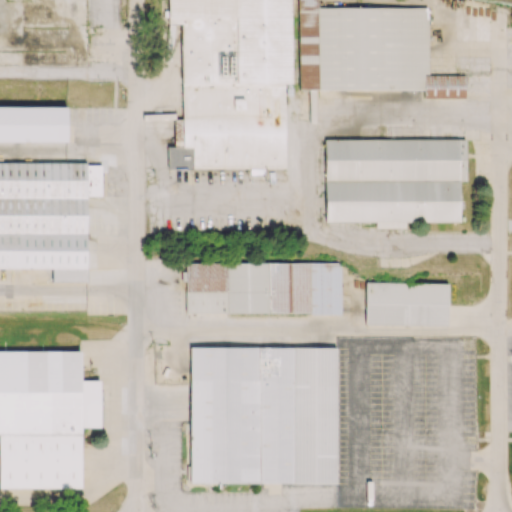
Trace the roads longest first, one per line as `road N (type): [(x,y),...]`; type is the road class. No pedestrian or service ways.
road 1 (residential): [(137,511),(137,0)]
road 2 (residential): [(498,511),(499,9)]
